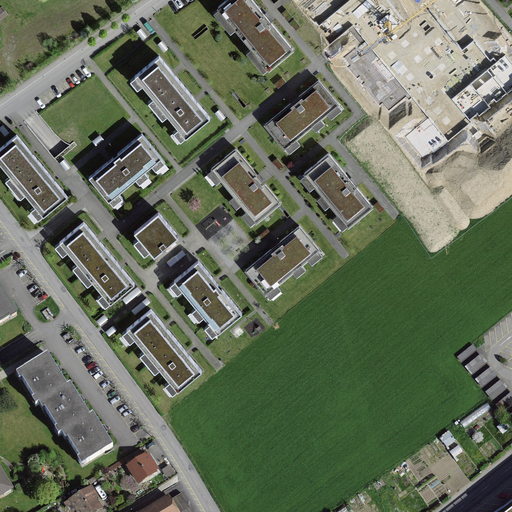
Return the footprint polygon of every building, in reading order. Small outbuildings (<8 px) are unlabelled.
[(252,0),(226,0),(218,7),(269,69),(293,49),(252,0)] [(351,0),(302,0),(296,6),(316,30),(351,0)] [(460,0),(419,0),(462,52),(486,32),(460,0)] [(366,41),(341,60),(386,114),(410,95),(366,41)] [(160,106),(184,86),(159,55),(135,75),(135,76),(160,106)] [(511,62),(505,55),(451,99),(471,123),(511,89),(511,62)] [(319,80),(265,124),(284,149),(338,104),(319,80)] [(210,117),(184,86),(160,106),(185,137),(186,137),(210,117)] [(429,118),(405,138),(425,162),(449,142),(429,118)] [(162,157),(142,133),(89,177),(109,201),(161,158),(162,157)] [(0,147),(0,163),(18,185),(42,165),(16,134),(0,147)] [(212,168),(256,222),(280,202),(236,148),(212,168)] [(372,206),(329,153),(304,173),(348,226),(372,206)] [(43,216),(67,196),(42,165),(18,185),(43,216)] [(134,232),(154,256),(178,236),(158,212),(134,232)] [(60,241),(85,272),(109,252),(84,221),(60,241)] [(265,294),(319,250),(299,225),(245,270),(265,294)] [(135,283),(109,252),(85,272),(111,303),(135,283)] [(218,333),(242,313),(198,260),(174,280),(218,333)] [(0,323),(11,317),(9,314),(14,310),(0,287),(0,323)] [(127,329),(152,359),(176,339),(151,309),(127,329)] [(202,370),(176,339),(152,359),(178,390),(202,370)] [(472,346),(459,357),(463,362),(476,351),(472,346)] [(37,398),(41,403),(44,401),(67,387),(47,355),(21,371),(25,377),(22,379),(34,399),(37,398)] [(480,355),(467,366),(474,375),(487,364),(480,355)] [(491,369),(478,380),(484,387),(497,376),(491,369)] [(501,381),(488,392),(495,400),(508,389),(501,381)] [(47,406),(44,408),(57,429),(60,427),(64,433),(67,431),(90,417),(70,385),(67,387),(44,401),(47,406)] [(511,393),(499,404),(506,412),(511,407),(511,393)] [(67,431),(70,436),(67,438),(80,459),(83,457),(87,463),(113,447),(93,415),(90,417),(67,431)] [(144,457),(129,467),(139,482),(154,472),(154,471),(158,469),(149,455),(145,458),(144,457)] [(0,496),(4,493),(2,490),(8,487),(0,473),(0,496)] [(70,511),(72,511),(77,510),(78,511),(91,511),(98,508),(93,499),(97,497),(92,489),(72,501),(66,505),(70,511)] [(178,511),(189,506),(182,493),(169,501),(167,499),(163,492),(133,510),(134,511),(178,511)] [(511,511),(511,500),(504,507),(495,511),(511,511)]
